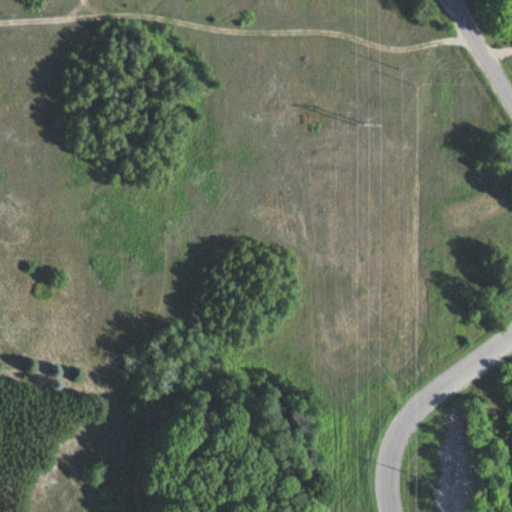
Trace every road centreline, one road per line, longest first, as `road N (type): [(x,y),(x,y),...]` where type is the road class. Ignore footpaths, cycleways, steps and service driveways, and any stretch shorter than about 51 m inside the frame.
road 1 (residential): [(390,511),(386,481),(399,434),(449,376),(511,329)]
road 2 (residential): [(448,0),(511,112)]
